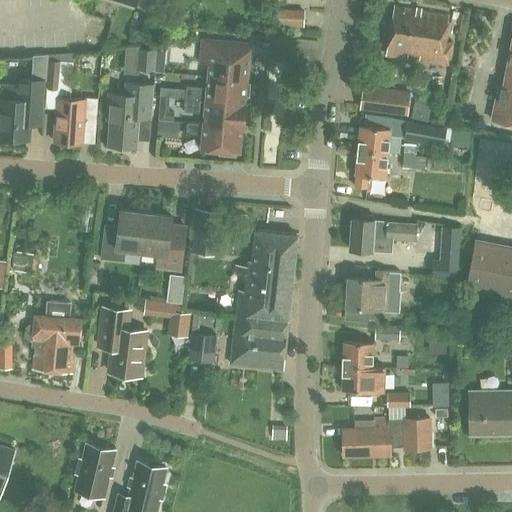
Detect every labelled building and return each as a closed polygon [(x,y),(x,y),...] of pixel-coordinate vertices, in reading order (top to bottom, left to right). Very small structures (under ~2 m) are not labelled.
[(450,64),(453,43),(444,42),(449,15),(394,6),(386,54),(450,64)] [(304,25),(304,11),(278,9),(277,23),(304,25)] [(202,38),(200,62),(209,63),(208,76),(247,80),(251,43),(202,38)] [(511,41),(503,86),(498,85),(492,119),(511,123),(511,41)] [(156,70),(157,49),(138,48),(137,69),(156,70)] [(60,89),(62,60),(48,59),(46,88),(60,89)] [(376,80),(392,84),(396,65),(380,62),(376,80)] [(186,89),(185,98),(245,103),(246,97),(250,97),(251,85),(247,84),(247,80),(208,76),(207,87),(187,85),(186,89)] [(0,111),(0,136),(29,139),(30,123),(42,124),(45,80),(20,78),(19,84),(0,83),(0,97),(1,98),(0,112),(0,111)] [(151,117),(154,84),(126,82),(125,94),(109,93),(107,121),(110,121),(109,145),(137,147),(139,117),(151,117)] [(406,114),(409,92),(365,86),(362,108),(406,114)] [(96,124),(98,98),(85,97),(85,99),(57,97),(54,141),(83,143),(84,123),(96,124)] [(245,128),(247,104),(245,103),(185,98),(184,111),(205,113),(204,123),(188,122),(204,124),(245,128)] [(406,138),(406,140),(445,147),(449,128),(409,121),(406,138)] [(245,128),(204,124),(188,122),(187,132),(203,133),(201,148),(220,150),(220,154),(236,155),(236,151),(240,152),(242,128),(245,128)] [(388,152),(390,128),(361,125),(358,149),(388,152)] [(405,141),(403,154),(415,154),(417,143),(405,141)] [(308,164),(311,147),(293,144),(290,161),(308,164)] [(385,177),(388,152),(358,149),(356,174),(357,174),(355,186),(367,187),(368,175),(385,177)] [(402,166),(425,168),(427,156),(415,154),(403,154),(402,166)] [(224,212),(196,209),(191,254),(220,256),(224,212)] [(142,250),(147,213),(121,210),(118,233),(104,231),(100,258),(124,261),(126,248),(142,250)] [(169,240),(172,216),(147,213),(142,250),(158,252),(156,266),(181,269),(184,242),(169,240)] [(352,218),(350,249),(371,250),(393,252),(393,239),(416,241),(418,223),(387,221),(375,220),(375,219),(352,218)] [(433,258),(432,276),(457,278),(460,227),(441,226),(439,258),(433,258)] [(289,318),(294,277),(298,235),(256,230),(249,291),(239,289),(236,314),(289,318)] [(511,247),(477,240),(468,289),(511,297),(511,247)] [(36,272),(39,254),(15,251),(13,269),(36,272)] [(400,292),(401,272),(377,270),(376,278),(348,276),(346,306),(387,309),(386,313),(400,314),(402,292),(400,292)] [(184,287),(170,285),(168,298),(182,300),(184,287)] [(71,317),(72,301),(47,299),(45,315),(36,314),(34,324),(29,324),(25,327),(24,336),(28,340),(32,341),(32,345),(35,346),(34,354),(33,369),(72,373),(75,343),(79,344),(82,318),(71,317)] [(141,375),(147,330),(124,328),(126,309),(104,306),(99,347),(112,349),(110,371),(141,375)] [(189,337),(192,313),(170,310),(167,335),(189,337)] [(284,368),(289,318),(236,314),(231,363),(284,368)] [(496,330),(497,315),(478,314),(477,328),(496,330)] [(399,340),(400,326),(376,325),(375,338),(399,340)] [(214,362),(217,334),(191,331),(188,359),(214,362)] [(0,367),(12,368),(12,342),(0,341),(0,367)] [(373,366),(374,342),(344,341),(343,365),(373,366)] [(408,368),(408,356),(397,356),(397,367),(408,368)] [(386,366),(373,366),(343,365),(342,389),(372,391),(385,391),(386,366)] [(380,413),(379,391),(363,392),(364,414),(380,413)] [(511,391),(470,392),(471,433),(506,433),(506,422),(511,422),(511,391)] [(410,406),(411,392),(388,392),(388,406),(410,406)] [(435,415),(448,415),(448,407),(435,407),(435,415)] [(390,418),(391,446),(405,446),(405,448),(431,447),(430,417),(390,418)] [(391,454),(391,446),(390,418),(375,419),(375,427),(343,428),(344,455),(391,454)] [(287,440),(287,424),(272,424),(271,440),(287,440)] [(104,496),(115,449),(87,442),(76,489),(104,496)] [(16,450),(0,444),(0,496),(0,497),(16,450)] [(146,511),(154,511),(159,494),(166,467),(138,460),(130,496),(118,493),(113,511),(130,511),(131,508),(146,511)]
